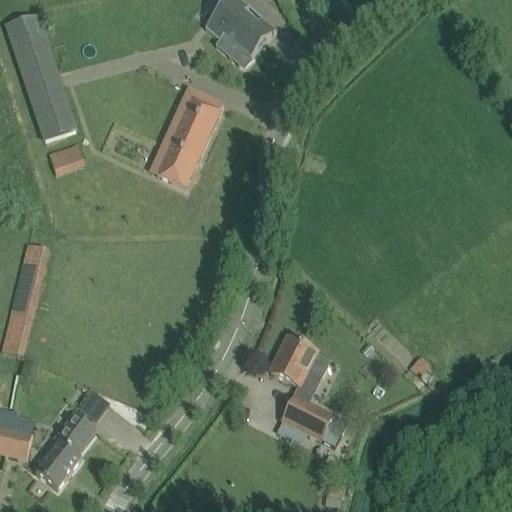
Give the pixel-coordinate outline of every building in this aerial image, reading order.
[(236,0),(234,0),(206,33),(220,45),(224,40),(251,63),(265,47),(267,49),(268,48),(267,47),(277,35),(263,22),(258,28),(253,24),(254,23),(247,17),(247,18),(245,16),(249,11),(236,0)] [(43,146),(78,134),(40,19),(5,30),(43,146)] [(158,179),(186,192),(224,109),(189,93),(164,149),(170,151),(158,179)] [(81,149),(50,157),(56,178),(87,170),(81,149)] [(23,360),(48,254),(29,249),(3,355),(23,360)] [(289,342),(271,377),(299,391),(300,391),(307,378),(321,385),(331,366),(317,358),(318,357),(289,342)] [(422,381),(432,367),(420,358),(409,373),(422,381)] [(91,395),(78,414),(95,426),(109,407),(91,395)] [(296,401),(283,426),(330,450),(343,424),(333,420),(310,408),(296,401)] [(0,458),(6,460),(16,417),(0,413),(0,458)] [(78,459),(97,435),(74,418),(56,442),(60,446),(36,477),(57,494),(82,462),(78,459)] [(15,421),(6,460),(27,464),(36,426),(15,421)]
